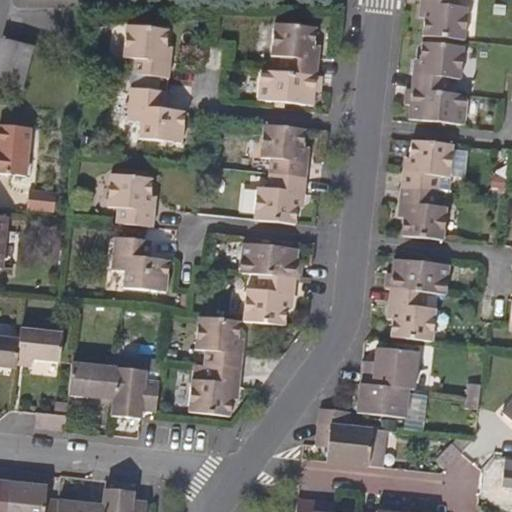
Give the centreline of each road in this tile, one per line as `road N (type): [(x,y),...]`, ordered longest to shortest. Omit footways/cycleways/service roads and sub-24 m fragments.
road 1 (tertiary): [(354,239),(340,340),(260,451)]
road 2 (residential): [(227,494),(168,463),(0,445)]
road 3 (residential): [(260,451),(283,472),(457,491)]
road 4 (residential): [(365,126),(198,106),(200,73)]
road 5 (residential): [(354,239),(185,224),(182,249)]
road 6 (residential): [(496,285),(500,256),(354,239)]
road 7 (residential): [(511,140),(365,126)]
road 8 (tertiary): [(379,0),(365,126)]
